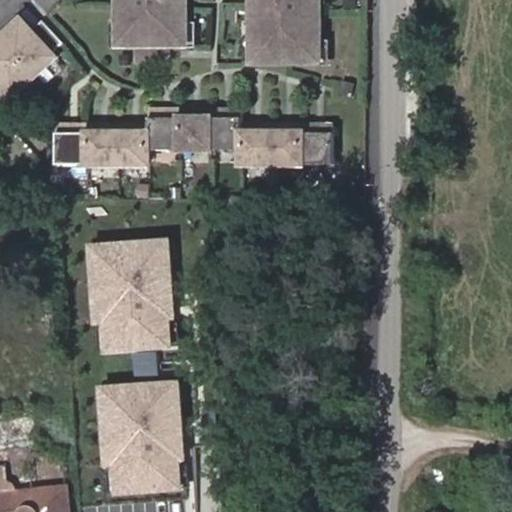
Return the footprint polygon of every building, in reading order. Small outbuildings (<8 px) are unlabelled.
[(119,0),(120,47),(138,47),(138,65),(168,65),(168,47),(187,47),(187,0),(119,0)] [(321,0),(253,0),(254,64),(322,63),(321,0)] [(0,104),(10,95),(14,99),(57,59),(53,54),(64,44),(43,22),(32,33),(22,22),(0,42),(0,104)] [(60,167),(152,167),(152,152),(245,151),(244,166),(337,166),(336,128),(244,128),(244,113),(152,113),(152,128),(59,129),(60,167)] [(178,243),(167,244),(168,265),(172,264),(179,264),(178,243)] [(99,306),(100,323),(108,323),(108,330),(109,352),(172,348),(171,327),(171,320),(176,320),(172,264),(168,265),(167,244),(99,248),(100,269),(96,269),(97,286),(101,285),(103,306),(99,306)] [(99,248),(90,249),(91,270),(96,269),(100,269),(99,248)] [(97,286),(92,286),(94,307),(99,306),(103,306),(101,285),(97,286)] [(180,327),(171,327),(172,348),(182,347),(180,327)] [(108,330),(100,330),(102,353),(109,352),(108,330)] [(188,384),(176,385),(178,406),(182,405),(189,405),(188,384)] [(109,448),(110,464),(118,464),(119,471),(120,493),(183,489),(181,468),(181,461),(186,461),(182,405),(178,406),(176,385),(108,390),(110,410),(106,411),(107,427),(111,427),(113,447),(109,448)] [(108,390),(100,390),(101,411),(106,411),(110,410),(108,390)] [(107,427),(102,427),(104,448),(109,448),(113,447),(111,427),(107,427)] [(0,454),(0,511),(70,511),(68,487),(6,494),(1,454),(0,454)] [(191,467),(181,468),(183,489),(192,488),(191,467)] [(119,471),(110,471),(112,494),(120,493),(119,471)] [(166,511),(163,496),(111,503),(112,511),(166,511)]
